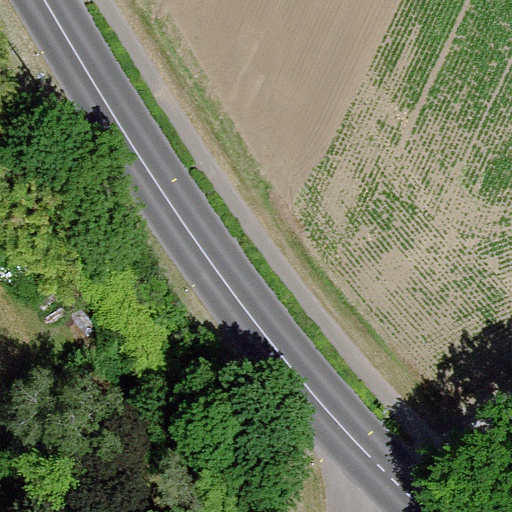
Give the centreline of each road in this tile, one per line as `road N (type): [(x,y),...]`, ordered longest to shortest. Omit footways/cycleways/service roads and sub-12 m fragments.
road 1 (secondary): [(402,488),(227,284),(45,0)]
road 2 (track): [(511,417),(402,488)]
